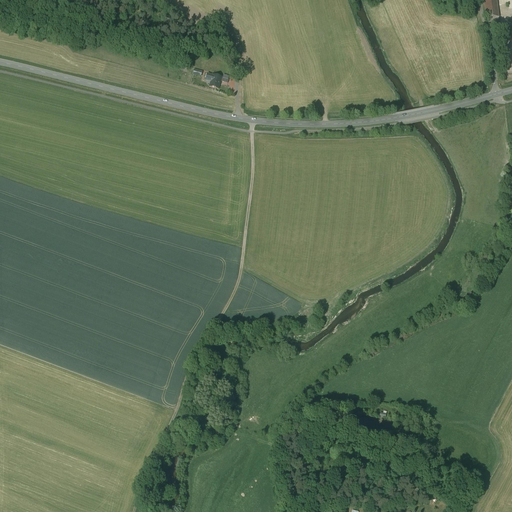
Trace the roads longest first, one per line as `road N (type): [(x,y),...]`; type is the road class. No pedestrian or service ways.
road 1 (tertiary): [(0,62),(278,123),(380,121),(495,95)]
road 2 (track): [(252,120),(240,279),(194,359),(133,511)]
road 3 (track): [(0,7),(187,58),(229,56),(236,77)]
